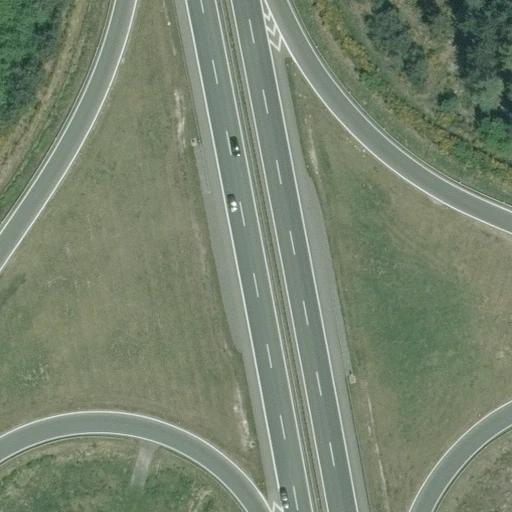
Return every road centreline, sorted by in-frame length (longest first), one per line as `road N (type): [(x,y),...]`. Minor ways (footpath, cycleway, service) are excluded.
road 1 (motorway): [(198,0),(297,511)]
road 2 (motorway): [(343,511),(246,0)]
road 3 (motorway): [(511,224),(446,193),(374,143),(318,76),(278,0)]
road 4 (motorway): [(0,455),(65,429),(134,430),(198,453),(257,511)]
road 5 (motorway): [(130,0),(88,121),(0,255)]
road 6 (motorway): [(426,511),(459,455),(511,416)]
